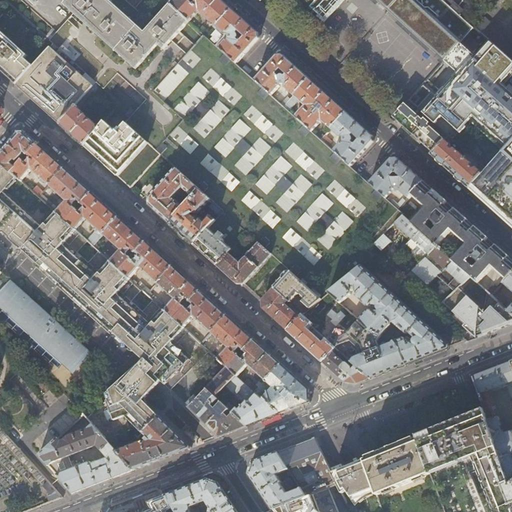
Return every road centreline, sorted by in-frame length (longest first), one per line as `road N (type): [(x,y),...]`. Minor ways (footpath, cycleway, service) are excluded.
road 1 (residential): [(18,110),(346,406)]
road 2 (secondary): [(346,406),(69,511)]
road 3 (secondary): [(511,340),(346,406)]
road 4 (residential): [(511,245),(391,136)]
road 5 (residential): [(391,136),(276,32)]
